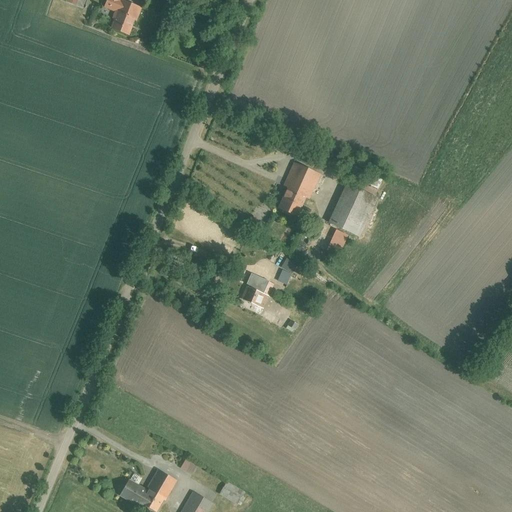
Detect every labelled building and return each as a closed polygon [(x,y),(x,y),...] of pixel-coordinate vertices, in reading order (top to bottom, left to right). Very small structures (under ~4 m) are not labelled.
[(117,14),(111,29),(132,37),(142,9),(123,2),(123,0),(106,0),(103,9),(117,14)] [(338,160),(332,172),(376,193),(382,182),(338,160)] [(297,167),(276,210),(299,221),(319,178),(297,167)] [(348,188),(329,226),(359,241),(378,204),(348,188)] [(333,240),(326,253),(339,260),(346,247),(333,240)] [(272,252),(267,261),(287,274),(292,265),(272,252)] [(249,286),(242,300),(263,309),(268,297),(263,295),(269,281),(251,274),(246,285),(249,286)] [(186,463),(182,471),(191,477),(196,468),(186,463)] [(128,481),(119,497),(147,511),(151,511),(152,511),(153,511),(160,511),(177,481),(158,471),(148,491),(128,481)] [(228,484),(220,497),(238,508),(246,495),(228,484)] [(193,495),(183,511),(209,511),(213,506),(193,495)]
